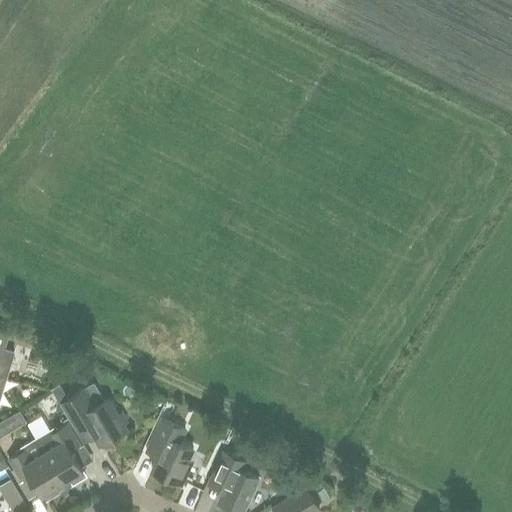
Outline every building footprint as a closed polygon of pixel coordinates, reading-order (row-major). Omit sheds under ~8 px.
[(0,374),(7,377),(15,351),(4,347),(9,333),(0,330),(0,374)] [(103,443),(128,428),(124,423),(128,421),(122,410),(118,412),(108,396),(95,404),(92,399),(89,399),(87,400),(81,389),(60,402),(83,440),(97,432),(96,437),(101,439),(103,443)] [(147,450),(159,455),(152,469),(178,481),(194,447),(180,440),(186,428),(163,417),(147,450)] [(37,437),(63,481),(70,476),(73,482),(86,474),(83,469),(84,468),(72,449),(80,444),(67,422),(51,432),(50,429),(37,437)] [(56,485),(63,481),(37,437),(24,445),(25,447),(9,457),(22,479),(31,474),(43,493),(44,493),(47,498),(59,490),(56,485)] [(224,490),(219,500),(243,511),(259,476),(245,469),(249,461),(226,451),(211,484),(224,490)] [(314,511),(320,508),(307,486),(274,505),(277,511),(314,511)]
